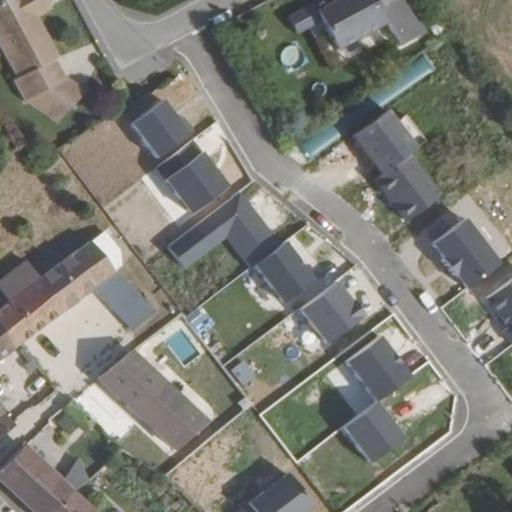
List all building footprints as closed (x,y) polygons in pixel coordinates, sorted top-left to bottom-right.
[(32,101),(70,77),(58,58),(62,56),(38,15),(36,11),(50,1),(49,0),(5,0),(0,3),(0,38),(23,78),(19,80),(32,101)] [(320,20),(336,50),(386,23),(399,46),(424,33),(406,0),(334,0),(314,10),(320,20)] [(52,6),(50,1),(36,11),(38,15),(52,6)] [(312,5),(287,18),(296,34),(320,20),(314,10),(312,5)] [(86,93),(70,77),(32,101),(61,124),(86,93)] [(162,100),(130,124),(155,157),(187,133),(162,100)] [(394,103),(351,135),(380,174),(407,153),(423,141),(394,103)] [(189,213),(223,187),(189,142),(155,168),(189,213)] [(439,196),(407,153),(380,174),(373,179),(405,222),(439,196)] [(253,265),(277,248),(248,209),(243,212),(232,198),(166,248),(181,268),(225,235),(250,268),(253,265)] [(463,219),(431,244),(465,289),(497,265),(463,219)] [(91,242),(39,280),(64,312),(97,287),(130,331),(153,312),(108,268),(91,242)] [(281,303),(312,280),(284,243),(277,248),(253,265),(281,303)] [(511,279),(486,299),(508,327),(503,331),(511,342),(511,279)] [(0,308),(0,332),(13,350),(20,345),(64,312),(39,280),(0,308)] [(335,282),(299,309),(326,345),(361,318),(335,282)] [(13,350),(0,332),(0,359),(12,351),(13,350)] [(378,335),(345,360),(375,400),(408,375),(378,335)] [(100,378),(175,450),(203,420),(133,352),(100,378)] [(342,428),(368,463),(402,438),(376,403),(342,428)] [(87,426),(69,408),(49,428),(68,447),(87,426)] [(0,419),(0,436),(14,425),(5,415),(0,419)] [(50,511),(71,490),(23,445),(0,467),(0,479),(34,511),(50,511)] [(298,511),(309,504),(287,475),(237,511),(298,511)] [(94,511),(71,490),(50,511),(94,511)]
